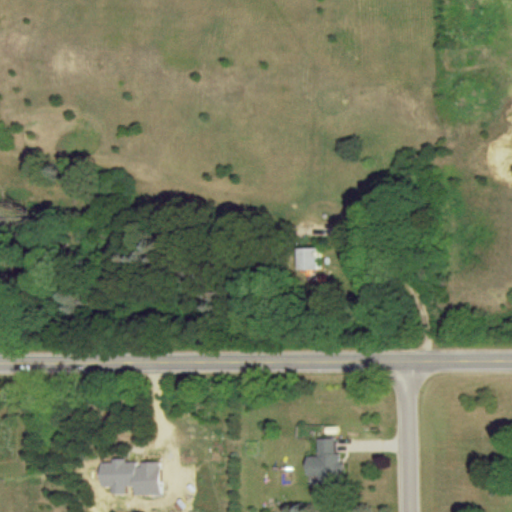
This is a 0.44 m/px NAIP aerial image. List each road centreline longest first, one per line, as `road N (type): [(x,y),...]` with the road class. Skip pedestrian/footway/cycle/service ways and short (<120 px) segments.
road 1 (tertiary): [(0,365),(511,363)]
road 2 (residential): [(407,363),(407,511)]
